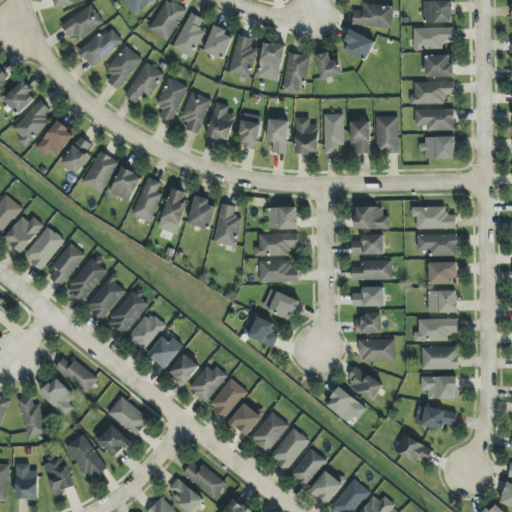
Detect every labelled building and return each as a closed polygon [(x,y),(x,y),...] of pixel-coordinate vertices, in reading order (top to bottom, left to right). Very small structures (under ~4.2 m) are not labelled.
[(53,0),(55,8),(88,2),(87,0),(53,0)] [(124,0),(134,15),(158,0),(124,0)] [(170,42),(186,8),(167,0),(165,0),(150,32),(170,42)] [(453,23),(453,1),(423,2),(424,23),(453,23)] [(354,11),(352,25),(392,29),(394,7),(364,4),(363,12),(354,11)] [(75,34),(79,40),(104,23),(92,5),(61,26),(69,37),(75,34)] [(204,19),(190,13),(173,49),(193,58),(205,31),(200,28),(204,19)] [(233,33),(212,28),(206,53),(227,59),(233,33)] [(414,29),(414,50),(444,50),(444,42),(454,41),(453,28),(414,29)] [(124,43),(113,29),(103,37),(101,34),(79,50),(92,67),(124,43)] [(348,43),(345,51),(366,61),(375,42),(350,29),(344,41),(348,43)] [(252,39),(239,35),(229,73),(250,79),(258,50),(250,48),(252,39)] [(282,74),(285,45),(264,43),(260,72),(282,74)] [(108,82),(118,90),(143,60),(126,46),(106,70),(113,75),(108,82)] [(339,59),(332,61),(329,52),(315,55),(322,80),(343,74),(339,59)] [(309,56),(289,53),(283,93),(303,96),(309,56)] [(455,77),(454,63),(449,63),(449,55),(426,56),(426,77),(455,77)] [(125,96),(137,103),(143,94),(150,98),(165,74),(147,63),(125,96)] [(1,83),(8,77),(0,68),(0,96),(7,90),(1,83)] [(159,117),(173,123),(189,87),(169,78),(157,104),(164,107),(159,117)] [(37,97),(21,82),(4,101),(19,116),(37,97)] [(454,82),(415,83),(415,96),(411,96),(411,105),(446,104),(445,96),(454,95),(454,82)] [(181,120),(188,123),(186,129),(198,135),(213,101),(192,92),(181,120)] [(12,131),(28,146),(50,122),(45,117),(51,110),(40,100),(12,131)] [(228,113),(230,106),(217,102),(207,136),(228,142),(236,116),(228,113)] [(455,109),(416,110),(416,126),(427,126),(427,131),(455,131),(455,109)] [(238,147),(256,150),(263,117),(245,114),(238,147)] [(344,114),(325,115),(325,155),(339,155),(339,146),(345,145),(344,114)] [(398,117),(376,117),(377,154),(399,153),(398,117)] [(296,154),(319,154),(319,125),(310,125),(310,119),(296,118),(296,154)] [(273,142),(272,152),(286,154),(290,121),(270,119),(267,141),(273,142)] [(51,152),(58,157),(76,135),(58,120),(36,148),(47,156),(51,152)] [(371,121),(351,122),(352,144),(356,144),(357,154),(371,154),(371,121)] [(78,174),(95,146),(80,137),(62,164),(78,174)] [(456,158),(455,137),(422,138),(423,152),(425,152),(426,159),(456,158)] [(121,163),(101,151),(82,183),(102,195),(121,163)] [(111,194),(132,202),(142,176),(121,168),(111,194)] [(152,222),(161,194),(158,193),(161,182),(146,177),(134,216),(152,222)] [(182,203),(186,192),(172,188),(162,220),(181,226),(188,205),(182,203)] [(0,234),(2,236),(23,208),(5,195),(0,201),(0,234)] [(189,224),(211,230),(217,207),(209,205),(210,200),(196,196),(189,224)] [(236,206),(220,205),(216,244),(238,246),(241,217),(235,217),(236,206)] [(269,230),(298,229),(298,207),(269,208),(269,230)] [(383,207),(354,207),(354,230),(390,229),(390,216),(384,216),(383,207)] [(457,229),(456,215),(446,215),(446,207),(413,207),(413,217),(417,217),(418,229),(457,229)] [(29,222),(23,217),(5,238),(22,253),(44,226),(34,217),(29,222)] [(42,270),(65,240),(48,227),(24,256),(42,270)] [(255,257),(290,257),(290,248),(299,247),(299,234),(260,235),(260,248),(255,248),(255,257)] [(433,257),(458,256),(457,234),(417,235),(418,251),(433,251),(433,257)] [(384,255),(384,235),(362,235),(363,241),(352,242),(353,255),(384,255)] [(55,271),(49,277),(60,287),(87,256),(72,243),(51,267),(55,271)] [(81,304),(111,271),(95,257),(65,290),(81,304)] [(392,260),(362,261),(362,267),(353,267),(353,281),(392,280),(392,260)] [(260,284),(299,283),(299,269),(290,269),(290,261),(260,261),(260,284)] [(454,284),(453,276),(458,276),(458,262),(429,263),(430,285),(454,284)] [(85,306),(102,321),(128,291),(112,277),(85,306)] [(353,293),(353,307),(385,306),(385,287),(363,288),(364,293),(353,293)] [(291,321),(299,301),(271,289),(263,309),(291,321)] [(124,338),(150,302),(133,290),(107,326),(124,338)] [(428,292),(429,314),(459,313),(458,291),(428,292)] [(148,313),(127,339),(145,353),(166,327),(148,313)] [(271,332),(274,324),(252,314),(244,334),(274,348),(279,336),(271,332)] [(383,334),(382,315),(356,316),(356,334),(383,334)] [(419,320),(419,331),(415,331),(415,342),(449,341),(449,333),(459,333),(458,319),(419,320)] [(149,357),(169,369),(182,346),(162,334),(149,357)] [(396,361),(395,339),(359,340),(360,362),(396,361)] [(459,369),(459,347),(422,348),(422,370),(459,369)] [(183,386),(200,368),(186,354),(169,373),(183,386)] [(55,372),(89,392),(98,376),(73,361),(72,364),(63,358),(55,372)] [(227,378),(210,364),(189,389),(207,403),(227,378)] [(374,401),(384,385),(356,367),(345,383),(374,401)] [(422,391),(428,391),(428,400),(458,399),(458,376),(422,377),(422,391)] [(75,397),(57,378),(41,392),(64,418),(74,408),(69,403),(75,397)] [(209,406),(226,420),(249,393),(232,378),(209,406)] [(348,422),(353,416),(358,420),(367,409),(340,387),(326,405),(348,422)] [(0,429),(10,400),(0,396),(0,429)] [(41,404),(34,406),(32,397),(20,400),(27,439),(47,435),(41,404)] [(151,419),(121,397),(108,415),(137,437),(151,419)] [(247,437),(263,418),(245,403),(230,423),(247,437)] [(458,414),(419,405),(415,424),(443,430),(444,424),(455,427),(458,414)] [(289,425),(271,412),(250,441),(268,454),(289,425)] [(106,435),(100,431),(93,440),(118,458),(131,440),(112,426),(106,435)] [(271,459),(289,471),(310,439),(291,428),(271,459)] [(90,481),(108,468),(83,435),(66,447),(90,481)] [(433,448),(402,436),(395,453),(427,465),(433,448)] [(307,489),(328,461),(311,448),(290,475),(307,489)] [(54,495),(75,488),(65,457),(44,465),(54,495)] [(216,498),(227,483),(202,465),(200,468),(192,463),(183,475),(216,498)] [(10,465),(0,464),(0,500),(8,501),(10,465)] [(39,471),(30,471),(30,464),(17,464),(16,500),(39,500),(39,471)] [(311,492),(330,504),(344,484),(325,471),(311,492)] [(193,511),(204,501),(179,478),(167,492),(189,511),(193,511)] [(332,507),(338,511),(355,511),(371,492),(354,479),(332,507)] [(500,503),(511,507),(511,484),(507,483),(500,503)] [(381,502),(374,496),(361,511),(390,511),(396,506),(385,497),(381,502)] [(147,511),(176,511),(163,497),(147,511)] [(252,511),(235,498),(223,511),(252,511)]
